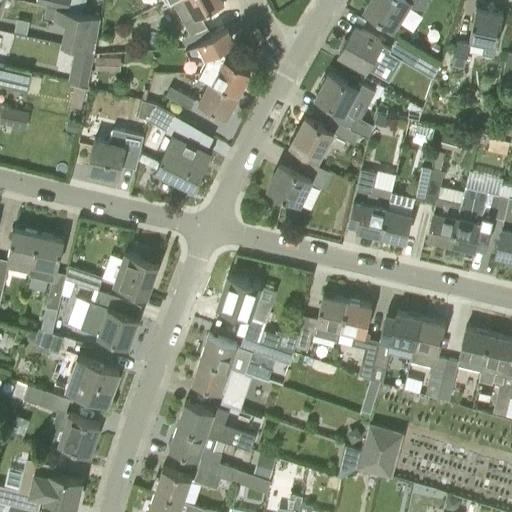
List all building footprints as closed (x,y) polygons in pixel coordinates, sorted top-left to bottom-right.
[(36,0),(36,1),(46,4),(56,6),(67,9),(69,0),(36,0)] [(172,0),(189,32),(181,37),(186,46),(186,47),(198,40),(211,33),(200,12),(221,0),(172,0)] [(367,0),(363,7),(364,8),(365,7),(393,24),(394,22),(399,14),(407,0),(412,0),(424,7),(428,0),(367,0)] [(46,4),(44,15),(54,17),(56,6),(46,4)] [(476,4),(468,38),(469,38),(484,41),(482,51),(491,53),(494,53),(496,44),(503,10),(476,4)] [(54,17),(53,18),(64,21),(60,42),(94,48),(100,15),(82,11),(67,9),(56,6),(54,17)] [(211,33),(198,40),(203,49),(206,54),(214,50),(223,45),(236,38),(228,24),(224,26),(211,33)] [(354,24),(339,51),(355,60),(363,65),(367,67),(376,72),(388,50),(402,58),(433,75),(439,63),(396,37),(390,47),(381,42),(382,40),(354,24)] [(457,39),(452,61),(463,64),(467,48),(469,41),(468,41),(457,39)] [(206,57),(199,72),(210,77),(211,78),(238,92),(239,91),(250,69),(223,55),(226,50),(223,45),(214,50),(206,54),(207,56),(206,57)] [(511,50),(507,50),(503,71),(511,73),(511,50)] [(101,54),(100,68),(101,68),(120,69),(121,55),(101,54)] [(0,80),(29,87),(32,71),(3,64),(0,63),(0,80)] [(90,69),(71,65),(69,78),(87,82),(90,69)] [(328,70),(315,94),(334,104),(329,114),(350,126),(353,128),(360,116),(375,89),(358,80),(356,85),(328,70)] [(210,77),(198,100),(227,114),(238,92),(211,78),(210,77)] [(170,84),(165,94),(189,107),(195,97),(170,84)] [(74,85),(68,105),(80,108),(85,88),(74,85)] [(141,98),(138,115),(147,118),(155,102),(151,101),(141,98)] [(155,102),(147,118),(166,129),(175,113),(156,102),(155,102)] [(2,104),(0,112),(0,121),(26,127),(29,109),(2,104)] [(375,110),(372,122),(387,126),(390,114),(375,110)] [(305,114),(291,141),(319,157),(334,131),(354,142),(359,131),(353,128),(350,126),(329,114),(324,124),(305,114)] [(79,120),(68,118),(65,129),(76,131),(79,120)] [(94,135),(87,166),(117,173),(120,163),(125,164),(134,166),(135,166),(143,133),(112,126),(109,138),(94,135)] [(511,128),(503,126),(500,136),(509,138),(511,138),(511,128)] [(159,160),(156,167),(157,167),(160,161),(183,172),(180,178),(193,184),(203,164),(200,163),(206,151),(208,152),(209,151),(207,149),(172,133),(159,160)] [(442,134),(439,145),(460,151),(463,140),(442,134)] [(490,134),(487,148),(506,152),(509,138),(500,136),(490,134)] [(141,152),(138,158),(156,167),(159,160),(141,152)] [(280,161),(268,186),(299,201),(308,182),(320,188),(328,170),(302,157),(300,161),(297,169),(280,161)] [(425,199),(433,167),(426,165),(422,164),(414,195),(414,196),(425,199)] [(347,219),(347,221),(348,221),(358,223),(357,227),(380,232),(391,190),(391,188),(373,184),(376,171),(360,168),(359,167),(354,190),(352,198),(352,199),(350,209),(349,210),(347,219)] [(443,169),(441,169),(433,167),(425,199),(434,201),(433,207),(434,207),(427,236),(451,241),(461,200),(437,194),(443,169)] [(461,200),(451,241),(474,247),(481,219),(482,213),(492,215),(498,192),(487,190),(465,184),(461,200)] [(391,190),(380,232),(404,238),(411,210),(414,196),(414,195),(391,190)] [(498,192),(492,215),(503,218),(502,223),(501,223),(495,252),(511,255),(511,195),(510,195),(498,192)] [(0,297),(7,266),(28,271),(38,230),(14,225),(7,256),(8,257),(8,259),(0,256),(0,297)] [(38,230),(28,271),(29,271),(28,274),(51,279),(45,305),(57,307),(61,292),(64,277),(65,272),(55,270),(56,267),(56,268),(63,236),(38,230)] [(114,279),(114,280),(146,292),(156,266),(157,261),(140,255),(125,250),(122,256),(114,279)] [(65,272),(64,277),(72,280),(74,280),(98,288),(103,275),(102,275),(68,263),(65,272)] [(221,293),(217,303),(244,313),(238,331),(243,333),(259,338),(271,302),(255,297),(260,282),(228,272),(227,275),(223,286),(221,293)] [(64,277),(61,292),(69,295),(74,280),(72,280),(64,277)] [(80,325),(80,326),(97,332),(128,343),(138,316),(136,315),(117,308),(121,296),(98,288),(93,300),(90,299),(89,300),(80,325)] [(302,313),(294,344),(307,347),(311,331),(337,338),(347,296),(323,291),(317,316),(302,313)] [(347,296),(337,338),(338,338),(341,327),(354,330),(351,343),(364,346),(361,360),(359,373),(367,375),(370,376),(371,373),(373,363),(379,339),(369,336),(370,331),(365,330),(372,302),(347,296)] [(379,339),(373,363),(385,366),(389,350),(410,355),(411,356),(421,314),(396,308),(395,311),(385,309),(379,336),(390,339),(389,341),(379,339)] [(410,355),(410,359),(432,364),(426,389),(425,392),(438,396),(439,393),(447,357),(435,354),(436,350),(438,350),(445,320),(421,314),(411,356),(410,355)] [(439,393),(438,396),(449,399),(449,396),(451,389),(458,363),(480,368),(490,330),(465,324),(458,353),(459,354),(458,360),(447,357),(439,393)] [(38,327),(33,342),(58,351),(63,335),(51,331),(40,327),(38,327)] [(511,335),(490,330),(480,368),(494,372),(492,378),(500,379),(492,410),(495,410),(506,413),(510,396),(511,388),(511,373),(504,372),(511,343),(511,339),(511,335)] [(208,332),(200,355),(234,367),(244,371),(252,349),(279,358),(289,361),(293,350),(283,347),(259,338),(243,333),(239,344),(236,343),(236,341),(208,332)] [(65,382),(65,384),(108,399),(119,369),(76,353),(70,369),(65,382)] [(200,355),(191,379),(221,389),(223,390),(220,400),(240,407),(251,373),(244,371),(234,367),(200,355)] [(16,379),(11,394),(22,397),(27,383),(16,379)] [(27,383),(22,397),(23,398),(57,409),(47,436),(59,440),(89,450),(99,422),(69,411),(69,412),(65,410),(70,397),(28,383),(27,383)] [(185,399),(177,422),(218,436),(251,447),(256,432),(223,421),(225,415),(227,408),(218,405),(217,409),(214,408),(185,398),(185,399)] [(360,448),(356,466),(391,475),(391,474),(392,472),(403,432),(403,431),(404,430),(374,422),(370,421),(368,420),(363,439),(360,448)] [(177,422),(169,445),(198,455),(201,456),(198,467),(220,475),(235,480),(238,467),(218,461),(221,451),(216,450),(212,449),(217,436),(218,437),(218,436),(177,422)] [(356,426),(346,431),(351,441),(361,436),(356,426)] [(342,476),(356,466),(360,448),(344,443),(337,475),(342,476)] [(259,451),(252,472),(270,478),(274,457),(259,451)] [(0,482),(0,499),(38,509),(41,496),(75,504),(81,478),(53,472),(52,472),(52,467),(50,464),(46,462),(37,460),(31,460),(27,463),(24,468),(24,469),(24,475),(27,479),(32,482),(30,490),(21,488),(21,486),(20,486),(20,487),(5,484),(0,482)] [(162,465),(154,489),(168,494),(182,499),(191,475),(162,465)] [(198,467),(194,478),(216,486),(220,475),(198,467)] [(238,467),(235,480),(245,483),(249,471),(238,467)] [(302,494),(297,511),(310,511),(313,503),(309,503),(314,478),(307,476),(302,494)] [(154,489),(146,511),(203,511),(205,506),(182,499),(168,494),(154,489)] [(297,511),(302,494),(296,493),(294,499),(289,498),(287,507),(285,511),(297,511)] [(447,494),(444,507),(452,509),(456,506),(458,497),(447,494)] [(0,511),(37,511),(38,509),(0,499),(0,511)]
